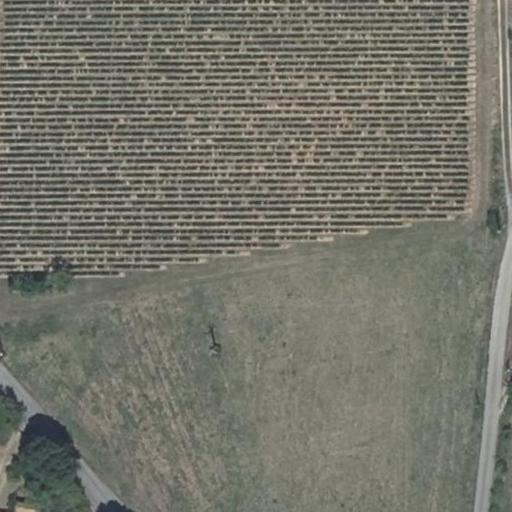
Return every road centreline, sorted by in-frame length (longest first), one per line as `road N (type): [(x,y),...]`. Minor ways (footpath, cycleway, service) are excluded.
road 1 (residential): [(478,511),(511,249)]
road 2 (track): [(511,206),(502,0)]
road 3 (unclassified): [(0,377),(119,511)]
